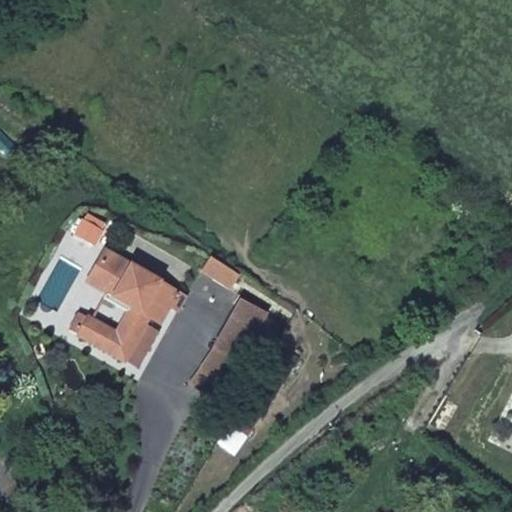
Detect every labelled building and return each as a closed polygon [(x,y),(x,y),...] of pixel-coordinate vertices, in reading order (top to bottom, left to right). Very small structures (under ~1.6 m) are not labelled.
[(182,297),(102,251),(90,271),(106,280),(101,290),(104,293),(129,307),(126,312),(114,333),(86,317),(79,328),(72,324),(68,331),(122,360),(142,323),(140,322),(144,315),(156,322),(166,305),(174,311),(182,297)] [(84,281),(101,290),(106,280),(90,271),(84,281)] [(129,307),(104,293),(101,298),(126,312),(129,307)] [(263,315),(239,301),(213,347),(216,349),(237,361),(263,315)] [(78,313),(72,324),(79,328),(86,317),(78,313)] [(237,361),(216,349),(200,370),(218,384),(237,361)] [(218,384),(200,370),(190,383),(208,396),(218,384)]
